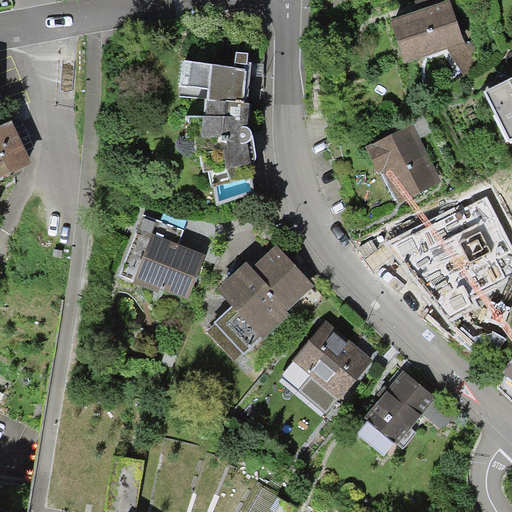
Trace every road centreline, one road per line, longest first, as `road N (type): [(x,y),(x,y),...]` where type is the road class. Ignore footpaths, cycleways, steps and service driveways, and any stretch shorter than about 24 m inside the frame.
road 1 (secondary): [(67,511),(137,0)]
road 2 (residential): [(511,427),(341,267),(315,227),(293,171),(289,0)]
road 3 (residential): [(0,25),(139,1),(197,0)]
